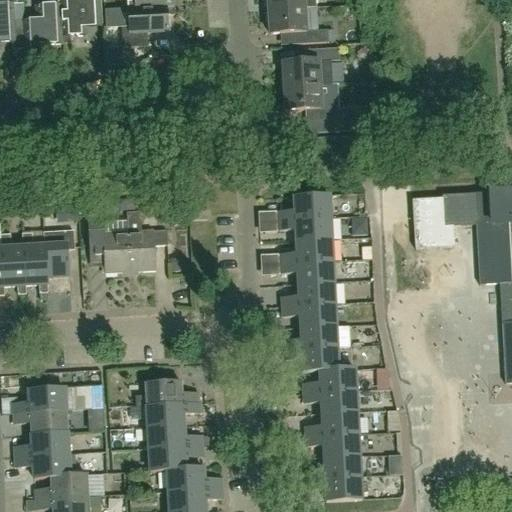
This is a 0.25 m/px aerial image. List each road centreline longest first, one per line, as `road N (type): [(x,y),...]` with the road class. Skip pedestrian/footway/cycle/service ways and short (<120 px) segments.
road 1 (residential): [(203,338),(249,287),(248,190),(257,174),(251,61),(235,60)]
road 2 (unclassified): [(203,338),(180,327),(0,338)]
road 3 (unclassified): [(271,511),(225,349),(203,338)]
road 4 (unclassified): [(0,104),(45,105),(182,63)]
